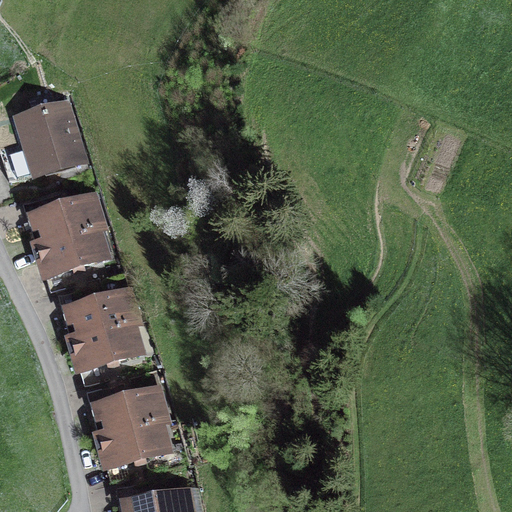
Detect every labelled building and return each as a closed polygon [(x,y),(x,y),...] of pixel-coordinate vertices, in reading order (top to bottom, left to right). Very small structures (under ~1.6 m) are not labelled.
[(0,153),(9,184),(81,162),(65,109),(20,123),(27,145),(0,152),(0,153)] [(75,238),(95,232),(102,230),(92,201),(35,219),(44,247),(75,238)] [(75,238),(44,247),(37,249),(46,278),(103,260),(95,232),(75,238)] [(104,334),(129,327),(137,325),(128,295),(70,313),(78,341),(104,334)] [(104,334),(78,341),(71,343),(80,372),(138,355),(129,327),(104,334)] [(132,431),(158,425),(165,423),(157,393),(99,409),(106,437),(132,431)] [(132,431),(106,437),(99,439),(107,469),(165,453),(158,425),(132,431)] [(189,511),(187,496),(128,506),(128,511),(189,511)]
